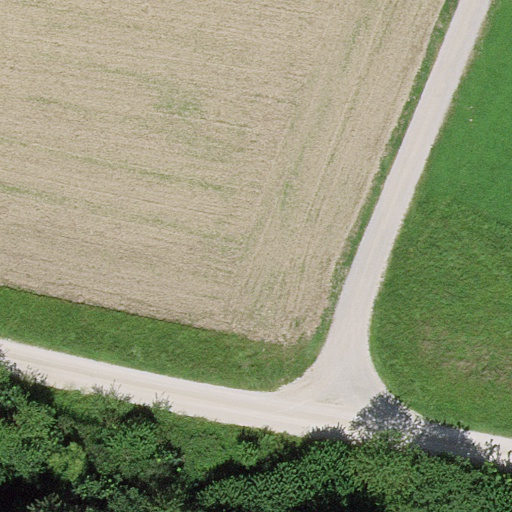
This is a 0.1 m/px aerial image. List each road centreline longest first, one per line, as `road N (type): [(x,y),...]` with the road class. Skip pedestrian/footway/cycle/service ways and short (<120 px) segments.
road 1 (track): [(0,358),(511,471)]
road 2 (track): [(481,0),(324,435)]
